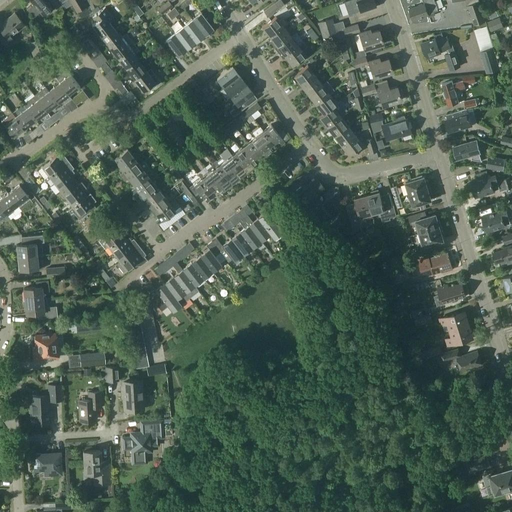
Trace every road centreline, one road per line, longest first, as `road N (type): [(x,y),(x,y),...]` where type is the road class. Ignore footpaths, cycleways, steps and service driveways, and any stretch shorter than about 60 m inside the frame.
road 1 (unclassified): [(511,391),(439,154)]
road 2 (residential): [(111,293),(308,144)]
road 3 (residential): [(98,110),(130,118),(239,34)]
road 4 (unclassified): [(439,154),(389,0)]
road 5 (residential): [(439,154),(345,175),(328,169),(308,144)]
road 6 (residential): [(308,144),(239,34)]
